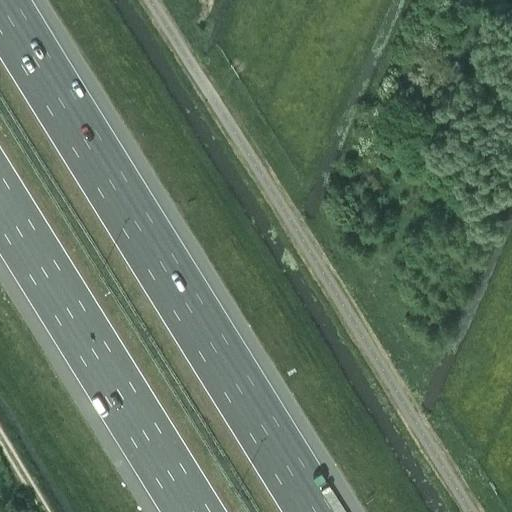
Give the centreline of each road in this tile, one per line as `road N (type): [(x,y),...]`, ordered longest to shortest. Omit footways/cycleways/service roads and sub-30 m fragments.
road 1 (motorway): [(312,511),(0,9)]
road 2 (motorway): [(0,199),(194,511)]
